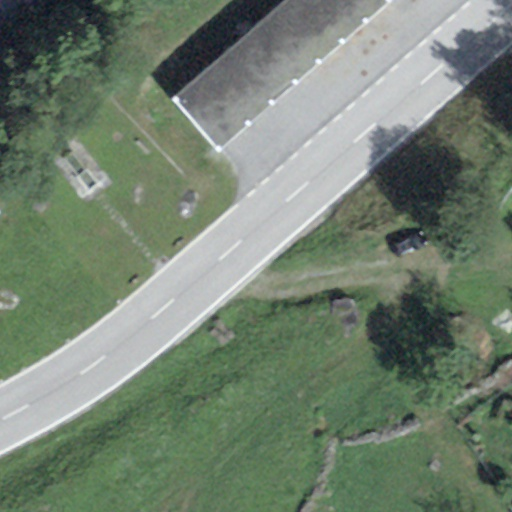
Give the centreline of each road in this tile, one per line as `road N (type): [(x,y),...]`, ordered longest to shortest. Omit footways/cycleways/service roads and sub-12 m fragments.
road 1 (tertiary): [(0,419),(96,364),(152,320),(511,0)]
road 2 (track): [(391,272),(388,312),(338,362),(212,428),(201,511)]
road 3 (track): [(221,258),(270,284),(353,277),(475,252),(511,233)]
